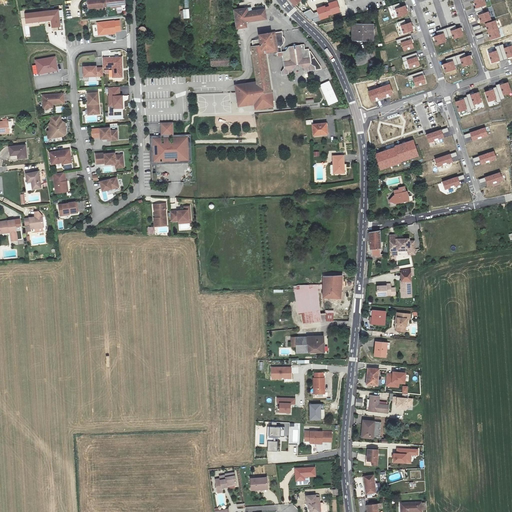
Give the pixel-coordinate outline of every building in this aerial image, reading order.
[(88,1),(89,10),(93,10),(93,11),(104,10),(104,7),(112,6),(112,8),(122,7),(122,4),(126,4),(125,0),(92,0),(93,1),(88,1)] [(475,0),(473,1),(476,8),(486,5),(484,0),(475,0)] [(304,13),(310,19),(313,18),(314,22),(328,17),(327,16),(340,11),(337,1),(328,3),(329,4),(317,8),(318,13),(313,14),(311,10),(304,13)] [(396,9),(399,16),(408,13),(406,6),(400,7),(399,4),(393,6),(394,10),(396,9)] [(235,10),(237,30),(248,29),(248,24),(268,22),(267,10),(254,11),(250,8),(236,9),(235,10)] [(189,9),(181,10),(181,19),(190,18),(189,9)] [(58,10),(25,13),(26,22),(51,20),(52,27),(60,26),(59,19),(58,10)] [(479,15),(481,23),(491,20),(488,12),(479,15)] [(115,20),(98,22),(99,35),(117,34),(117,32),(116,21),(115,20)] [(401,25),(404,33),(413,30),(411,22),(406,24),(405,20),(398,22),(400,26),(401,25)] [(486,24),(491,39),(500,36),(495,21),(486,24)] [(355,25),(355,37),(366,37),(366,40),(372,40),(373,26),(355,25)] [(436,32),(438,36),(434,37),(436,44),(446,41),(445,37),(453,35),(454,38),(463,35),(461,28),(457,29),(455,25),(436,32)] [(283,32),(277,33),(280,53),(280,54),(285,54),(284,49),(287,45),(287,44),(287,42),(286,40),(285,38),(284,37),(283,32)] [(272,108),(267,54),(267,50),(273,49),(272,33),(261,35),(261,40),(254,40),(254,47),(253,47),(256,82),(241,83),(241,86),(235,87),(237,107),(254,105),(254,110),(272,108)] [(267,50),(267,54),(280,53),(277,33),(272,33),(273,49),(267,50)] [(402,43),(405,51),(414,48),(410,36),(396,41),(397,45),(402,43)] [(511,45),(504,49),(503,45),(495,47),(496,51),(489,54),(492,63),(511,56),(511,45)] [(289,48),(289,53),(289,57),(284,57),(285,67),(283,71),(284,76),(291,76),(299,64),(309,73),(317,73),(317,68),(313,64),(312,53),(308,53),(308,47),(300,48),(297,47),(295,48),(289,48)] [(408,61),(410,68),(420,65),(416,53),(402,58),(403,62),(408,61)] [(446,59),(447,63),(443,65),(446,72),(456,69),(454,65),(462,63),(463,66),(472,63),(470,56),(466,57),(465,53),(446,59)] [(113,78),(124,77),(123,56),(112,57),(103,57),(104,68),(113,68),(113,78)] [(55,57),(36,61),(38,74),(57,70),(55,57)] [(214,58),(214,66),(232,66),(232,58),(214,58)] [(103,76),(103,68),(96,68),(96,67),(83,67),(84,77),(103,76)] [(414,79),(416,86),(425,83),(422,72),(407,76),(409,80),(414,79)] [(320,85),(329,105),(338,101),(329,81),(320,85)] [(485,92),(488,102),(497,99),(498,102),(501,101),(500,99),(504,98),(503,95),(511,92),(508,83),(499,85),(496,86),(497,87),(493,88),(494,90),(485,92)] [(390,85),(368,92),(372,102),(393,95),(390,85)] [(456,102),(459,112),(467,109),(468,112),(471,111),(471,109),(475,108),(473,104),(481,102),(478,92),(470,95),(470,94),(467,95),(467,97),(464,98),(464,99),(456,102)] [(99,93),(89,94),(89,102),(88,102),(88,104),(90,104),(91,115),(100,115),(99,93)] [(65,103),(64,94),(43,95),(44,108),(50,108),(50,104),(53,104),(65,103)] [(52,127),(53,133),(54,137),(57,140),(67,139),(70,135),(68,134),(68,132),(69,131),(68,125),(65,122),(64,118),(54,119),(54,124),(52,127)] [(0,121),(0,132),(15,130),(12,120),(0,121)] [(162,123),(162,134),(164,134),(165,143),(162,143),(161,138),(154,138),(154,145),(157,145),(157,151),(155,152),(154,153),(155,161),(189,159),(188,147),(178,147),(177,144),(179,144),(181,143),(182,141),(181,137),(173,137),(174,142),(171,142),(171,134),(173,134),(173,122),(162,123)] [(313,124),(314,135),(328,135),(327,124),(313,124)] [(471,136),(473,140),(488,135),(485,127),(464,134),(465,138),(471,136)] [(444,137),(442,133),(448,131),(447,128),(426,135),(429,142),(444,137)] [(111,129),(92,130),(93,139),(102,138),(102,140),(108,140),(111,140),(111,142),(119,141),(118,132),(111,132),(111,129)] [(164,134),(162,134),(162,135),(151,136),(152,163),(193,162),(191,133),(173,134),(171,134),(171,142),(174,142),(173,137),(181,137),(182,141),(181,143),(179,144),(177,144),(178,147),(188,147),(189,159),(155,161),(154,153),(155,152),(157,151),(157,145),(154,145),(154,138),(161,138),(162,143),(165,143),(164,134)] [(400,163),(400,161),(418,156),(413,141),(395,146),(396,148),(376,154),(380,169),(400,163)] [(14,147),(16,160),(32,158),(31,145),(14,147)] [(480,159),(482,164),(497,159),(494,151),(473,158),(474,161),(480,159)] [(65,153),(53,154),(55,166),(66,164),(70,164),(70,165),(75,164),(74,153),(65,155),(65,153)] [(105,153),(96,154),(97,164),(105,163),(106,164),(112,164),(116,163),(116,164),(124,164),(123,155),(115,155),(115,153),(105,154),(105,153)] [(452,162),(451,157),(457,155),(456,153),(435,159),(437,166),(452,162)] [(334,156),(334,165),(337,165),(337,174),(345,174),(345,156),(334,156)] [(45,171),(33,173),(33,177),(32,178),(34,190),(48,187),(45,171)] [(487,181),(489,185),(504,180),(501,172),(480,179),(481,183),(487,181)] [(65,174),(53,175),(56,195),(66,193),(65,183),(66,183),(65,174)] [(460,184),(458,180),(464,178),(464,175),(443,182),(445,189),(460,184)] [(116,178),(100,181),(102,191),(118,187),(116,178)] [(394,196),(396,204),(401,204),(402,205),(405,203),(409,202),(410,196),(409,197),(407,192),(406,193),(405,187),(400,188),(400,190),(394,190),(395,195),(394,196)] [(69,213),(69,214),(77,213),(75,203),(68,204),(59,206),(60,214),(69,213)] [(166,204),(154,205),(154,210),(155,210),(156,219),(157,227),(167,226),(166,210),(167,209),(166,204)] [(171,212),(171,222),(179,221),(191,220),(190,207),(184,207),(185,211),(171,212)] [(32,227),(38,226),(45,225),(44,215),(24,217),(25,226),(32,225),(32,227)] [(11,228),(11,232),(11,233),(17,232),(16,220),(0,222),(0,229),(0,231),(8,230),(8,228),(11,228)] [(380,231),(369,233),(370,250),(372,250),(372,256),(377,256),(377,258),(382,258),(381,249),(380,249),(380,231)] [(410,238),(402,239),(402,237),(396,237),(396,234),(390,235),(390,254),(397,254),(396,250),(408,250),(409,255),(415,254),(414,241),(410,241),(410,238)] [(401,298),(411,297),(410,276),(410,268),(400,270),(401,283),(400,283),(401,298)] [(323,277),(323,298),(341,299),(343,276),(323,277)] [(377,286),(378,296),(387,295),(387,294),(396,294),(395,288),(391,288),(390,283),(387,284),(387,286),(377,286)] [(322,289),(322,285),(294,286),(294,290),(298,314),(301,314),(320,311),(317,289),(322,289)] [(320,311),(301,314),(303,325),(321,322),(320,311)] [(325,311),(326,321),(333,321),(333,311),(325,311)] [(373,311),(372,325),(385,325),(386,311),(373,311)] [(410,314),(396,313),(396,318),(397,318),(396,331),(405,331),(406,319),(409,319),(410,314)] [(308,337),(309,353),(324,352),(324,336),(308,337)] [(296,354),(309,353),(308,337),(291,337),(291,347),(296,347),(296,354)] [(376,342),(375,356),(386,357),(387,343),(376,342)] [(272,368),(272,379),(291,378),(291,367),(272,368)] [(368,368),(367,385),(377,385),(378,369),(368,368)] [(313,378),(313,394),(325,394),(325,378),(323,378),(323,372),(315,372),(315,378),(313,378)] [(399,387),(399,384),(404,384),(405,373),(393,372),(393,374),(387,373),(386,386),(399,387)] [(371,396),(369,411),(386,413),(387,405),(378,404),(379,397),(371,396)] [(413,399),(393,397),(393,404),(396,405),(396,408),(407,410),(407,406),(412,406),(413,399)] [(290,413),(290,404),(295,404),(295,398),(277,398),(277,404),(280,404),(279,413),(290,413)] [(310,405),(310,420),(321,420),(320,405),(310,405)] [(362,421),(361,438),(373,439),(373,436),(380,437),(380,422),(362,421)] [(268,427),(267,436),(284,437),(284,427),(276,427),(276,422),(272,422),(272,427),(268,427)] [(305,431),(305,441),(310,441),(310,443),(322,444),(322,442),(331,442),(332,432),(305,431)] [(268,441),(268,451),(277,451),(277,442),(268,441)] [(419,449),(398,448),(397,453),(394,453),(393,464),(412,464),(413,456),(419,457),(419,449)] [(367,450),(367,462),(372,462),(372,465),(378,465),(378,450),(367,450)] [(295,469),(296,481),(305,480),(304,476),(315,476),(315,467),(295,469)] [(236,485),(234,472),(225,474),(225,475),(219,476),(220,479),(215,479),(217,493),(223,492),(222,487),(236,485)] [(363,477),(366,493),(376,492),(374,475),(363,477)] [(251,490),(261,490),(262,491),(268,491),(267,478),(250,479),(251,490)] [(309,508),(311,508),(311,511),(321,511),(321,502),(317,503),(316,494),(307,495),(308,504),(309,504),(309,508)] [(402,503),(402,511),(415,511),(422,511),(421,502),(402,503)]
